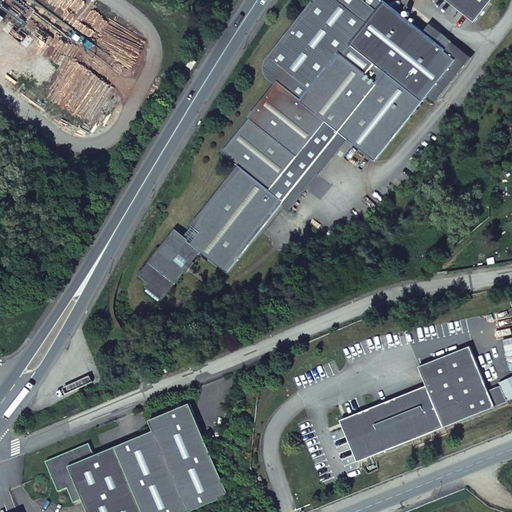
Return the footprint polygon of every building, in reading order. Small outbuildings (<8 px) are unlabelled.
[(228,273),(284,203),(287,205),(344,136),(376,162),(428,98),(435,104),(470,61),(466,57),(468,55),(433,27),(426,35),(382,1),(383,0),(445,0),(477,25),(496,0),(321,0),(270,63),(268,66),(268,69),(269,73),(270,76),(271,78),(273,79),(280,84),(223,153),(241,167),(183,238),(176,232),(160,251),(162,253),(153,264),(151,262),(140,277),(151,285),(165,296),(175,282),(173,280),(182,269),(184,271),(200,251),(228,273)] [(196,65),(192,62),(187,69),(192,72),(196,65)] [(162,253),(160,251),(151,262),(153,264),(162,253)] [(175,282),(184,271),(182,269),(173,280),(175,282)] [(159,303),(165,296),(151,285),(146,293),(159,303)] [(352,424),(344,427),(358,462),(495,407),(489,391),(471,346),(419,367),(427,386),(349,417),(352,424)] [(150,378),(145,368),(137,372),(141,382),(150,378)] [(501,386),(489,391),(495,407),(507,402),(501,386)] [(87,511),(186,511),(227,496),(190,403),(149,419),(153,430),(93,454),(88,441),(49,457),(50,459),(47,465),(53,468),(56,475),(52,477),(57,490),(66,486),(73,501),(82,497),(87,511)] [(341,420),(344,427),(352,424),(349,417),(341,420)] [(53,468),(47,465),(52,477),(56,475),(53,468)]
